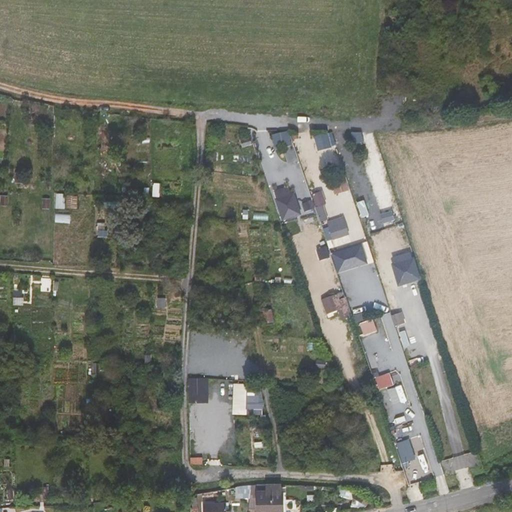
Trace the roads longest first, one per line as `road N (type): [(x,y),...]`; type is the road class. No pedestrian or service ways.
road 1 (track): [(0,88),(105,110),(204,118)]
road 2 (track): [(351,130),(463,124),(511,111)]
